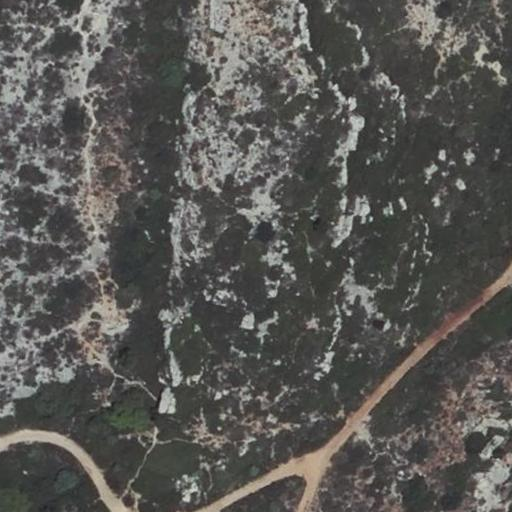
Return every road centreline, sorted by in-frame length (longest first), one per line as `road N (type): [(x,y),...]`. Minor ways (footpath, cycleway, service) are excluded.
road 1 (track): [(314,465),(511,266)]
road 2 (track): [(209,511),(291,467),(314,465),(301,511)]
road 3 (track): [(0,441),(51,434),(70,444),(117,511)]
